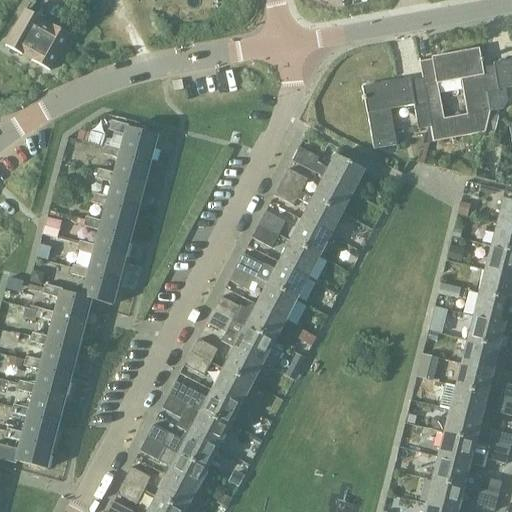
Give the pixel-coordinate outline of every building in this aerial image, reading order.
[(4,46),(29,59),(28,61),(47,72),(68,35),(49,24),(47,26),(38,21),(39,18),(23,10),(4,46)] [(479,59),(478,49),(430,58),(431,60),(418,62),(421,79),(430,128),(432,144),(484,134),(489,112),(481,69),(480,63),(482,62),(481,58),(479,59)] [(511,87),(511,59),(492,64),(492,67),(481,69),(489,112),(502,110),(506,103),(504,89),(511,87)] [(414,108),(417,131),(430,128),(421,79),(409,81),(409,79),(361,87),(372,150),(395,146),(389,110),(412,106),(412,108),(414,108)] [(124,134),(120,150),(119,154),(150,162),(156,137),(127,130),(128,126),(110,122),(108,130),(124,134)] [(79,133),(77,141),(85,143),(87,134),(79,133)] [(117,160),(113,175),(113,178),(143,186),(150,162),(119,154),(120,150),(105,146),(102,156),(117,160)] [(318,158),(298,148),(291,162),(310,172),(322,179),(323,178),(351,193),(363,172),(334,156),(327,171),(315,164),(318,158)] [(306,180),(287,169),(280,183),(299,193),(306,180)] [(111,184),(107,199),(106,202),(137,210),(143,186),(113,178),(113,175),(98,171),(96,180),(111,184)] [(340,215),(351,193),(323,178),(322,179),(311,199),(329,209),(340,215)] [(340,215),(329,209),(311,199),(311,200),(299,194),(299,193),(280,183),(273,196),(292,206),(296,200),(308,207),(300,221),(329,236),(340,215)] [(137,210),(106,202),(107,199),(91,195),(89,204),(104,208),(101,222),(100,226),(131,234),(137,210)] [(511,202),(502,200),(496,224),(511,228),(511,202)] [(469,207),(460,205),(457,216),(466,218),(469,207)] [(284,222),(264,212),(257,225),(277,236),(284,222)] [(94,247),(93,250),(124,258),(131,234),(100,226),(101,222),(85,218),(83,228),(98,232),(94,247)] [(46,219),(41,236),(56,240),(60,223),(46,219)] [(300,221),(289,242),(318,257),(329,236),(300,221)] [(511,228),(496,224),(490,247),(511,252),(511,228)] [(270,249),(277,236),(257,225),(250,239),(270,249)] [(307,279),(318,257),(289,242),(278,264),(307,279)] [(88,271),(87,274),(118,282),(124,258),(93,250),(94,247),(79,243),(77,252),(92,256),(88,271)] [(39,246),(36,259),(45,261),(49,249),(39,246)] [(511,252),(490,247),(484,271),(511,277),(511,252)] [(462,251),(449,248),(446,260),(459,263),(462,251)] [(235,268),(255,278),(295,300),(307,279),(278,264),(274,271),(242,255),(235,268)] [(86,280),(81,298),(89,300),(111,306),(118,282),(87,274),(88,271),(73,267),(70,276),(86,280)] [(263,292),(256,306),(284,321),(295,300),(255,278),(235,268),(228,281),(248,292),(251,285),(263,292)] [(511,292),(511,290),(511,277),(484,271),(478,294),(509,302),(509,301),(511,302),(511,292)] [(33,273),(30,283),(39,285),(41,278),(38,274),(33,273)] [(53,314),(53,317),(82,325),(89,300),(81,298),(61,293),(61,290),(44,285),(41,295),(57,299),(53,314)] [(509,302),(478,294),(472,317),(503,325),(507,309),(511,310),(511,302),(509,301),(509,302)] [(220,298),(213,311),(273,343),(284,321),(256,306),(251,314),(220,298)] [(76,349),(82,325),(53,317),(53,314),(38,310),(35,319),(51,323),(47,338),(46,341),(76,349)] [(25,311),(22,319),(34,322),(36,314),(25,311)] [(206,324),(225,334),(221,342),(233,349),(262,364),(273,343),(213,311),(206,324)] [(472,317),(466,341),(497,349),(503,325),(472,317)] [(295,330),(292,336),(311,346),(314,339),(295,330)] [(69,373),(76,349),(46,341),(47,338),(31,334),(31,337),(17,333),(17,334),(15,334),(14,339),(45,347),(41,362),(40,365),(69,373)] [(197,340),(190,353),(210,364),(217,350),(197,340)] [(466,341),(460,364),(492,372),(497,349),(466,341)] [(233,349),(222,370),(251,385),(262,364),(233,349)] [(190,353),(183,367),(203,377),(210,364),(190,353)] [(38,371),(34,387),(34,389),(63,397),(69,373),(40,365),(41,362),(25,358),(23,367),(38,371)] [(9,360),(7,366),(19,369),(21,363),(9,360)] [(460,364),(455,388),(486,395),(492,372),(460,364)] [(222,370),(211,391),(240,406),(251,385),(222,370)] [(32,395),(28,410),(27,413),(56,421),(63,397),(34,389),(34,387),(19,383),(17,391),(32,395)] [(175,383),(168,396),(188,406),(229,427),(240,433),(251,411),(240,406),(211,391),(207,400),(175,383)] [(511,402),(511,386),(502,384),(499,399),(511,402)] [(449,411),(480,419),(486,395),(455,388),(449,411)] [(188,406),(168,396),(161,409),(180,419),(176,427),(189,434),(218,449),(229,427),(188,406)] [(511,417),(511,402),(499,399),(495,413),(511,417)] [(13,406),(12,409),(11,415),(26,419),(22,435),(21,437),(50,445),(56,421),(27,413),(28,410),(13,406)] [(474,442),(480,419),(449,411),(443,434),(474,442)] [(415,417),(407,416),(406,424),(413,425),(415,417)] [(218,449),(189,434),(185,442),(172,436),(152,426),(146,439),(206,470),(218,449)] [(44,470),(50,445),(21,437),(22,435),(7,431),(4,441),(19,445),(18,450),(0,445),(0,459),(14,464),(14,462),(44,470)] [(491,431),(487,445),(508,451),(511,436),(491,431)] [(443,434),(437,458),(468,466),(474,442),(443,434)] [(206,470),(146,439),(138,452),(158,463),(171,469),(166,477),(195,492),(206,470)] [(505,465),(508,451),(487,445),(483,460),(505,465)] [(462,489),(468,466),(437,458),(431,481),(462,489)] [(150,479),(130,468),(123,481),(143,492),(150,479)] [(233,473),(228,483),(237,488),(242,478),(233,473)] [(184,511),(195,492),(166,477),(155,498),(181,511),(184,511)] [(479,478),(475,492),(497,498),(500,483),(479,478)] [(136,505),(143,492),(123,481),(116,495),(136,505)] [(431,481),(425,504),(455,511),(456,511),(462,489),(431,481)] [(492,511),(497,498),(475,492),(471,507),(492,511)] [(221,497),(217,505),(226,509),(229,501),(221,497)] [(181,511),(155,498),(147,511),(181,511)] [(129,511),(112,503),(107,511),(129,511)]
